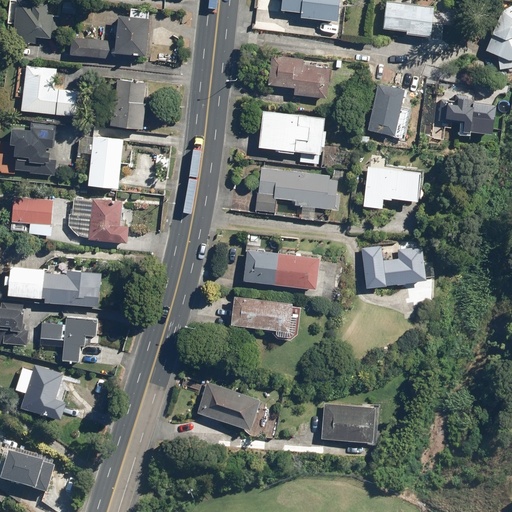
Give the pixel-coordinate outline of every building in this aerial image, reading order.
[(52,37),(54,14),(48,13),(48,5),(37,4),(38,1),(29,0),(16,0),(13,45),(28,46),(29,42),(37,43),(37,36),(52,37)] [(282,0),(281,9),(300,12),(300,16),(338,21),(340,0),(282,0)] [(385,0),(383,29),(406,31),(406,34),(430,36),(430,39),(441,40),(443,24),(432,23),(434,5),(386,0),(385,0)] [(485,50),(498,55),(500,69),(511,66),(511,2),(506,0),(485,50)] [(74,5),(61,5),(61,15),(74,15),(74,5)] [(113,51),(145,55),(149,18),(118,14),(115,41),(72,36),(70,54),(112,59),(113,51)] [(327,97),(331,67),(303,64),(303,58),(272,54),(268,84),(294,87),(294,93),(327,97)] [(81,117),(83,91),(55,88),(57,68),(27,65),(22,110),(81,117)] [(142,102),(145,82),(117,78),(110,124),(143,128),(146,102),(142,102)] [(368,130),(394,136),(405,89),(379,83),(368,130)] [(464,123),(464,128),(493,131),(496,104),(474,102),(474,99),(468,99),(468,95),(456,94),(455,100),(441,98),(438,120),(464,123)] [(264,110),(259,146),(321,153),(325,118),(264,110)] [(28,132),(9,131),(8,148),(11,148),(10,160),(27,161),(27,166),(37,167),(37,176),(54,177),(55,161),(48,160),(48,155),(45,154),(45,151),(53,152),(55,124),(29,122),(28,132)] [(118,188),(124,133),(93,130),(87,185),(118,188)] [(368,166),(363,205),(383,207),(384,198),(391,199),(392,197),(417,199),(420,171),(368,166)] [(257,192),(255,210),(274,213),(276,198),(296,200),(295,204),(332,208),(335,180),(330,179),(331,174),(261,167),(259,192),(257,192)] [(51,235),(53,198),(14,195),(12,221),(30,223),(29,234),(51,235)] [(121,225),(123,200),(93,198),(92,200),(82,199),(80,215),(90,216),(88,238),(128,242),(129,226),(121,225)] [(271,236),(258,234),(257,243),(269,245),(271,236)] [(361,247),(367,287),(427,279),(423,245),(397,248),(399,257),(384,259),(382,244),(361,247)] [(247,248),(244,280),(317,288),(320,257),(247,248)] [(66,274),(44,272),(44,268),(11,265),(8,294),(45,297),(44,302),(98,306),(101,273),(67,270),(66,274)] [(235,294),(231,323),(274,328),(273,331),(278,338),(290,339),(297,333),(301,306),(292,305),(293,302),(235,294)] [(0,345),(24,346),(25,329),(22,329),(22,311),(0,310),(0,345)] [(98,317),(42,313),(41,337),(64,339),(63,359),(79,361),(80,345),(85,345),(86,335),(97,335),(98,317)] [(39,344),(26,343),(24,358),(37,359),(39,344)] [(64,372),(35,363),(22,407),(62,419),(67,401),(56,398),(64,372)] [(207,381),(197,412),(251,429),(261,398),(207,381)] [(324,401),(321,436),(377,441),(380,403),(363,402),(363,404),(324,401)] [(57,465),(10,452),(2,481),(37,491),(37,489),(49,493),(57,465)]
